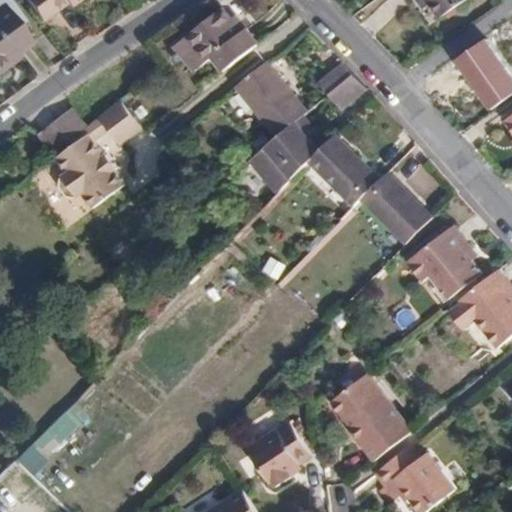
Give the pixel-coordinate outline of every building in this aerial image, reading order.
[(0,0),(0,64),(30,42),(3,6),(10,1),(9,0),(0,0)] [(41,0),(25,0),(39,19),(50,11),(41,0)] [(41,0),(50,11),(63,0),(67,4),(72,0),(41,0)] [(468,0),(429,0),(431,3),(443,18),(468,0)] [(187,36),(193,43),(232,13),(226,4),(187,36)] [(225,49),(236,63),(262,42),(253,29),(249,33),(232,13),(193,43),(208,62),(225,49)] [(312,110),(270,61),(240,85),(281,136),(307,115),(309,113),(312,110)] [(355,75),(345,63),(323,80),(333,93),(355,75)] [(346,109),(369,90),(355,75),(333,93),(346,109)] [(145,128),(122,100),(102,117),(111,130),(122,145),(145,128)] [(75,107),(58,121),(59,122),(72,140),(90,126),(75,107)] [(309,113),(307,115),(319,128),(321,126),(309,113)] [(281,136),(254,159),(281,191),(315,158),(324,148),(312,134),(319,128),(307,115),(281,136)] [(101,137),(111,130),(102,117),(92,124),(101,137)] [(43,133),(60,157),(77,145),(72,140),(59,122),(43,133)] [(94,208),(126,185),(116,170),(118,169),(108,154),(106,156),(95,141),(101,137),(92,124),(90,126),(72,140),(77,145),(60,157),(59,158),(69,173),(62,178),(61,187),(68,197),(77,198),(84,193),(94,208)] [(377,164),(342,131),(331,141),(324,148),(315,158),(351,191),(377,164)] [(388,173),(377,164),(351,191),(361,201),(366,196),(388,173)] [(391,170),(388,173),(366,196),(412,242),(438,216),(391,170)] [(468,253),(475,248),(457,226),(411,263),(427,282),(434,276),(453,300),(486,274),(476,262),(468,253)] [(482,257),(475,248),(468,253),(476,262),(482,257)] [(268,257),(262,273),(279,279),(285,263),(268,257)] [(511,282),(503,271),(463,302),(464,305),(454,313),(481,346),(496,353),(511,339),(511,282)] [(376,465),(416,433),(369,376),(334,405),(345,418),(353,428),(349,431),(376,465)] [(63,415),(16,457),(29,472),(76,429),(63,415)] [(114,417),(72,460),(87,473),(128,431),(114,417)] [(353,428),(345,418),(341,422),(349,431),(353,428)] [(104,504),(111,511),(131,511),(201,440),(183,422),(104,504)] [(290,474),(300,468),(313,459),(290,425),(249,453),(272,487),(274,485),(277,490),(293,480),(290,474)] [(426,459),(416,446),(377,477),(388,490),(381,496),(392,509),(404,499),(399,494),(405,490),(413,501),(422,511),(433,511),(460,491),(431,455),(426,459)] [(303,473),(300,468),(290,474),(293,480),(303,473)] [(260,511),(246,490),(214,511),(260,511)] [(399,494),(404,499),(408,505),(413,501),(405,490),(399,494)]
